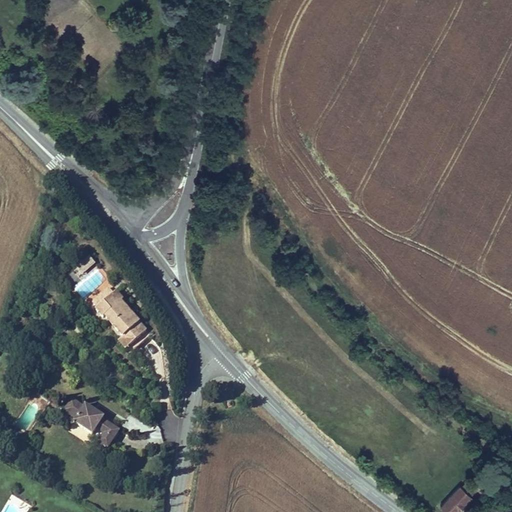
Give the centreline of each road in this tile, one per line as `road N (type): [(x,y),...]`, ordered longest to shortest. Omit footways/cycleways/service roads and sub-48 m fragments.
road 1 (tertiary): [(221,352),(302,436),(394,511)]
road 2 (tertiary): [(0,109),(127,241)]
road 3 (residential): [(173,511),(196,380),(221,352)]
road 4 (tertiary): [(223,0),(192,154)]
road 5 (tertiary): [(127,241),(221,352)]
road 6 (tertiary): [(107,202),(0,105)]
